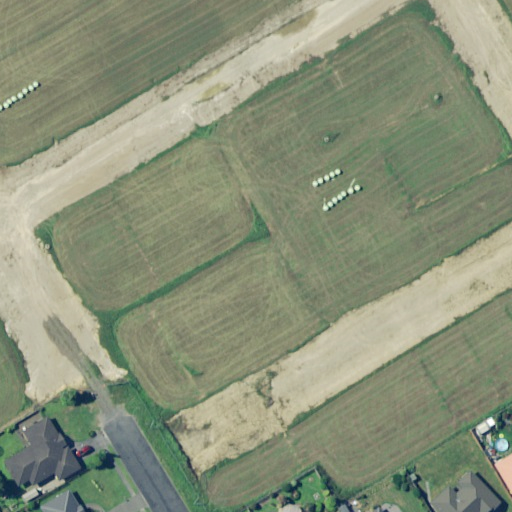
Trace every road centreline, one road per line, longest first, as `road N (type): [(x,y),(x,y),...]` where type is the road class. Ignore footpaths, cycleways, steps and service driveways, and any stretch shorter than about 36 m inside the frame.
road 1 (unknown): [(511,254),(143,470)]
road 2 (unknown): [(0,209),(356,0)]
road 3 (unknown): [(116,427),(0,241)]
